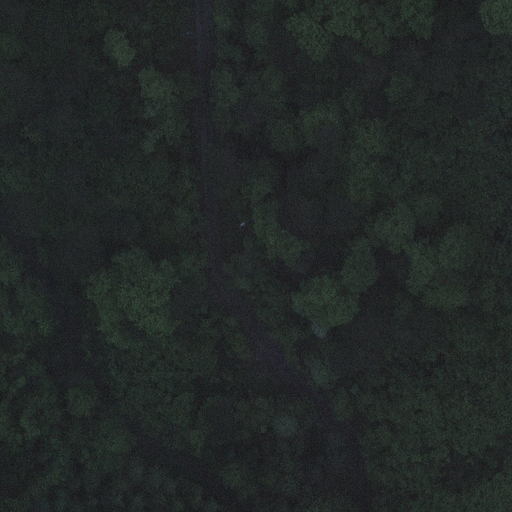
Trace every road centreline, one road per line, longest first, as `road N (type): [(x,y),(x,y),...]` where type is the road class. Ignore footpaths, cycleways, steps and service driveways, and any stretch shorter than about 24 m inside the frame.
road 1 (track): [(363,511),(366,480),(346,419),(260,325),(224,263),(209,0)]
road 2 (track): [(0,201),(108,394),(150,433),(222,479),(245,511)]
